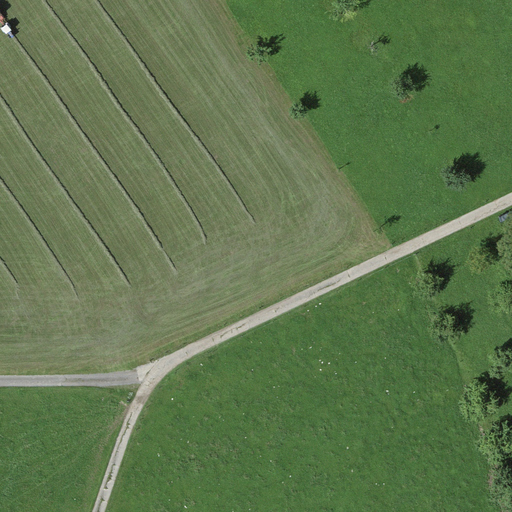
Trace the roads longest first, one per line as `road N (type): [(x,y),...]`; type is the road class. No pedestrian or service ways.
road 1 (track): [(511,200),(216,340),(148,381),(99,511)]
road 2 (track): [(148,381),(0,382)]
